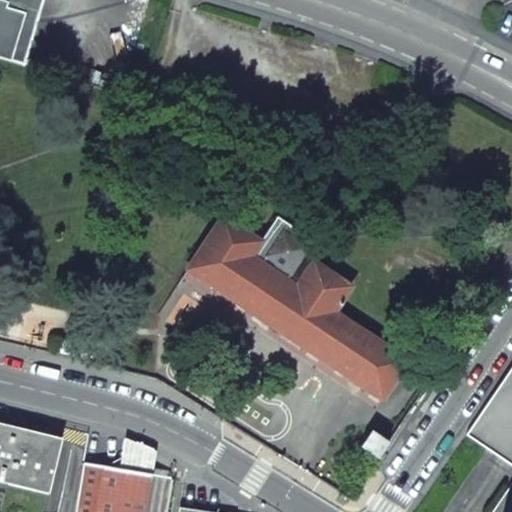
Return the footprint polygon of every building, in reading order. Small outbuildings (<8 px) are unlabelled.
[(21,0),(0,0),(0,59),(4,61),(21,0)] [(187,271),(381,399),(406,361),(394,353),(396,349),(386,343),(384,346),(334,313),(350,288),(312,263),(322,248),(277,218),(260,243),(222,218),(187,271)] [(511,370),(467,436),(511,466),(511,485),(510,489),(511,490),(511,370)] [(22,432),(0,426),(0,511),(42,511),(60,441),(22,432)] [(378,459),(389,443),(373,432),(362,447),(378,459)] [(144,511),(150,476),(154,451),(138,445),(123,439),(118,469),(84,463),(75,511),(144,511)]
